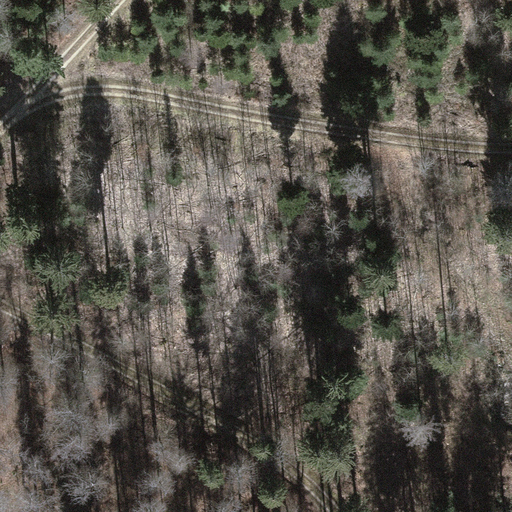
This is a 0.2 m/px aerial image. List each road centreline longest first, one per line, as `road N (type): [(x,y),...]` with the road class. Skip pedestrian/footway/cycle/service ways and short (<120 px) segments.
road 1 (track): [(511,149),(359,135),(118,84),(41,82),(0,131)]
road 2 (track): [(0,306),(303,473),(326,511)]
